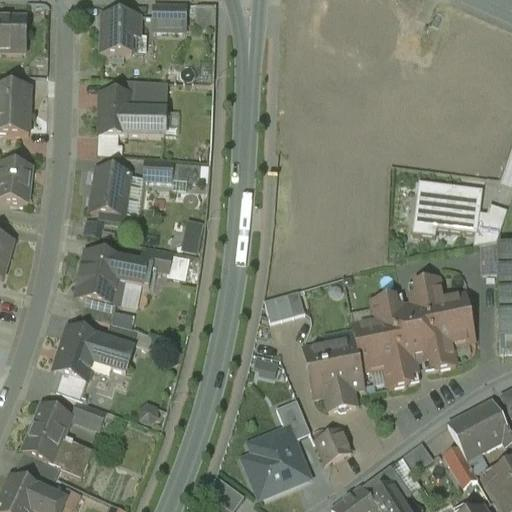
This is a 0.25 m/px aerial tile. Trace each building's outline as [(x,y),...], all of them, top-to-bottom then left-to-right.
[(185,11),(153,10),(153,36),(185,37),(185,20),(185,11)] [(195,11),(185,11),(185,20),(194,21),(195,11)] [(199,11),(198,30),(218,30),(219,11),(199,11)] [(140,22),(101,21),(100,60),(132,61),(132,44),(140,44),(140,22)] [(0,22),(0,57),(24,58),(25,23),(0,22)] [(165,90),(130,88),(129,101),(131,102),(130,118),(164,119),(165,90)] [(188,93),(171,92),(171,108),(187,109),(188,93)] [(26,94),(0,93),(0,139),(28,141),(29,122),(25,122),(26,94)] [(129,101),(100,101),(99,120),(98,120),(98,140),(117,141),(164,143),(164,119),(130,118),(131,102),(129,101)] [(117,141),(98,140),(97,150),(117,152),(117,151),(117,141)] [(117,152),(97,150),(97,162),(120,163),(121,152),(117,151),(117,152)] [(31,172),(0,168),(0,206),(27,210),(31,172)] [(172,169),(145,168),(144,186),(171,187),(172,169)] [(130,180),(96,176),(94,198),(92,197),(89,216),(124,221),(130,180)] [(479,192),(418,183),(411,236),(430,238),(431,228),(473,234),(479,192)] [(13,247),(0,242),(0,284),(2,285),(13,247)] [(511,249),(496,250),(498,358),(511,357),(511,249)] [(125,266),(84,258),(78,287),(81,288),(78,303),(85,305),(116,311),(118,311),(123,288),(148,293),(152,276),(167,279),(171,262),(143,257),(141,270),(124,266),(125,266)] [(189,266),(171,262),(167,279),(167,283),(184,286),(189,266)] [(421,297),(409,299),(412,312),(404,313),(403,310),(391,312),(390,303),(371,307),(375,327),(352,332),(355,347),(361,378),(384,373),(388,394),(407,390),(405,381),(417,379),(414,362),(421,361),(423,369),(435,366),(436,375),(455,371),(451,351),(474,346),(465,300),(442,305),(438,284),(419,288),(421,297)] [(298,297),(264,307),(270,329),(304,320),(298,297)] [(116,311),(85,305),(81,323),(109,331),(112,331),(115,318),(116,311)] [(133,322),(115,318),(112,331),(130,336),(133,322)] [(112,331),(109,331),(104,346),(133,355),(138,339),(130,336),(112,331)] [(104,346),(67,334),(54,377),(57,378),(86,387),(93,368),(125,379),(133,355),(104,346)] [(355,347),(324,353),(323,350),(303,354),(313,404),(325,402),(328,417),(355,412),(352,396),(364,394),(361,378),(355,347)] [(86,387),(57,378),(50,398),(80,409),(86,387)] [(511,396),(501,402),(511,423),(511,396)] [(276,414),(284,432),(290,430),(296,444),(311,439),(296,407),(276,414)] [(160,431),(166,417),(146,408),(140,423),(160,431)] [(491,408),(447,430),(466,466),(502,447),(511,441),(511,439),(508,441),(491,408)] [(73,422),(43,410),(22,459),(24,459),(62,475),(61,477),(81,485),(92,458),(63,445),(73,422)] [(117,426),(89,415),(83,429),(112,441),(117,426)] [(240,463),(258,507),(313,485),(296,444),(290,430),(284,432),(246,448),(251,458),(240,463)] [(340,436),(315,447),(324,469),(350,457),(340,436)] [(511,441),(502,447),(511,465),(511,441)] [(421,449),(403,463),(411,478),(431,465),(421,449)] [(476,485),(457,454),(444,462),(464,493),(476,485)] [(62,475),(24,459),(19,469),(57,486),(61,477),(62,475)] [(402,463),(361,494),(373,511),(405,511),(402,507),(421,493),(411,478),(403,463),(402,463)] [(57,486),(19,469),(13,482),(53,501),(58,491),(55,490),(57,486)] [(511,511),(511,469),(482,488),(496,511),(511,511)] [(13,482),(10,481),(3,496),(5,497),(0,508),(0,511),(60,511),(63,505),(53,501),(13,482)] [(236,511),(243,502),(216,483),(210,502),(223,511),(236,511)] [(373,511),(361,494),(335,511),(373,511)]
